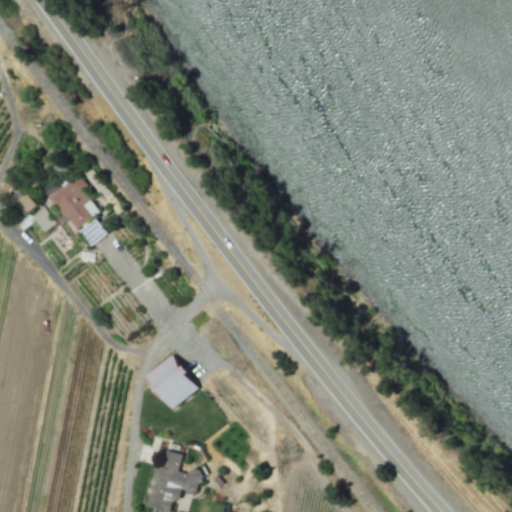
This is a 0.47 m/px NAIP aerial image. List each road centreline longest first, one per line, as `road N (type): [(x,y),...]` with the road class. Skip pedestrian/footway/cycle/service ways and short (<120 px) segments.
road 1 (secondary): [(441,511),(386,453),(41,0)]
road 2 (residential): [(157,155),(209,276),(205,298),(174,323),(97,245)]
road 3 (residential): [(174,323),(138,385),(124,511)]
